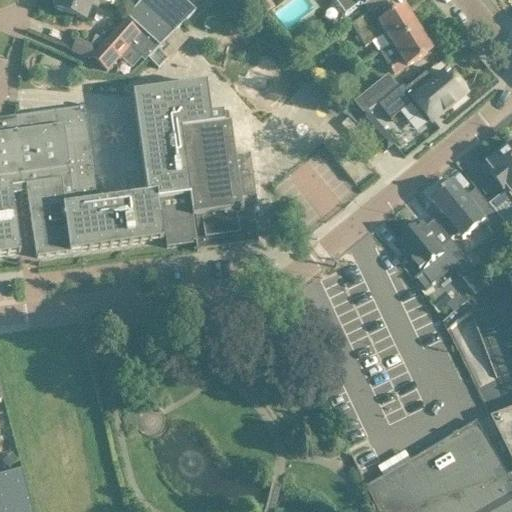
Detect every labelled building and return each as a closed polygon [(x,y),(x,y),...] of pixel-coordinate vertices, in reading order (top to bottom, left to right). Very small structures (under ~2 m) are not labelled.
[(90,8),(93,0),(57,0),(54,10),(84,22),(85,21),(92,24),(97,11),(90,8)] [(143,0),(127,19),(159,48),(176,31),(195,12),(182,0),(143,0)] [(272,10),(264,0),(248,0),(247,1),(261,19),(272,10)] [(329,0),(345,20),(363,6),(370,16),(372,14),(387,4),(384,0),(329,0)] [(372,42),(380,54),(418,30),(403,8),(386,18),(378,23),(372,14),(370,16),(352,28),(364,47),(372,42)] [(270,13),(262,20),(269,30),(277,23),(270,13)] [(98,50),(89,60),(90,61),(92,59),(107,73),(118,61),(122,60),(129,53),(129,52),(140,62),(151,49),(138,38),(139,37),(124,23),(107,41),(99,51),(98,50)] [(418,30),(380,54),(393,75),(405,67),(407,69),(432,53),(418,30)] [(159,49),(148,59),(158,70),(169,59),(187,42),(176,31),(159,48),(159,49)] [(71,53),(89,60),(98,50),(76,41),(71,53)] [(403,87),(378,107),(391,122),(392,121),(391,121),(411,105),(427,125),(429,123),(430,124),(465,95),(447,72),(434,83),(428,87),(421,79),(427,75),(426,74),(406,90),(403,87)] [(320,74),(313,81),(322,91),(330,83),(320,74)] [(389,77),(360,101),(369,111),(398,88),(389,77)] [(192,243),(195,242),(187,182),(180,133),(202,130),(200,120),(209,119),(205,86),(132,97),(145,197),(96,203),(83,109),(0,121),(0,257),(19,255),(11,196),(26,193),(35,259),(162,241),(162,239),(165,239),(166,249),(192,245),(192,243)] [(394,144),(367,115),(356,125),(384,154),(394,144)] [(187,182),(195,242),(196,253),(258,244),(253,209),(257,209),(249,155),(236,157),(231,125),(229,126),(227,116),(209,119),(200,120),(202,130),(180,133),(187,182)] [(360,155),(367,164),(376,157),(369,147),(360,155)] [(511,147),(508,151),(506,148),(496,156),(498,159),(489,166),(490,167),(487,170),(493,177),(492,178),(496,183),(497,182),(501,187),(500,188),(503,192),(504,191),(509,197),(504,201),(500,196),(490,205),(511,233),(511,147)] [(449,172),(423,190),(430,200),(456,182),(449,172)] [(455,184),(432,202),(445,218),(448,222),(446,224),(440,229),(451,242),(459,235),(463,241),(484,224),(494,236),(503,228),(504,227),(505,227),(506,226),(490,206),(477,191),(467,199),(455,184)] [(398,242),(397,243),(404,251),(403,252),(404,252),(405,251),(409,256),(408,257),(408,258),(409,257),(413,262),(412,262),(413,263),(414,263),(421,271),(420,272),(420,273),(421,272),(423,274),(420,277),(421,278),(418,280),(417,279),(415,281),(416,282),(418,281),(426,292),(433,287),(455,269),(459,274),(458,275),(475,297),(488,287),(451,242),(440,229),(435,222),(425,230),(424,229),(424,228),(421,224),(420,224),(421,225),(399,243),(398,242)] [(511,277),(508,280),(511,289),(511,411),(491,420),(511,460),(511,277)] [(511,511),(511,476),(499,480),(497,474),(505,470),(491,446),(488,441),(478,424),(443,444),(440,439),(428,446),(431,452),(368,490),(376,508),(378,511),(511,511)] [(11,454),(1,462),(7,469),(17,460),(11,454)] [(32,511),(21,471),(0,476),(0,511),(32,511)]
